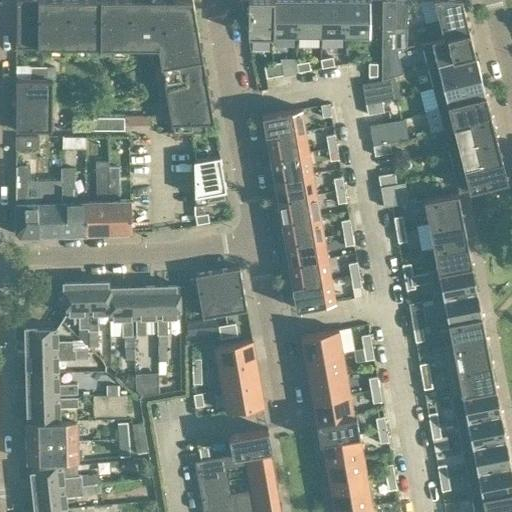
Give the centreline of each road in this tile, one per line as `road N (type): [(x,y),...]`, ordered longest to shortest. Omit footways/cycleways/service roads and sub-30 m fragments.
road 1 (residential): [(0,260),(256,243)]
road 2 (residential): [(256,243),(216,0)]
road 3 (residential): [(288,425),(256,243)]
